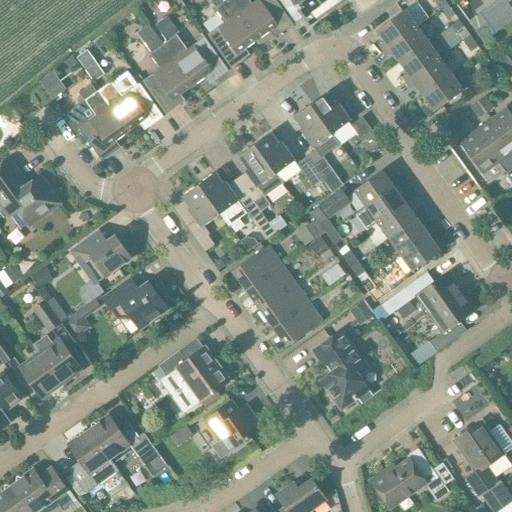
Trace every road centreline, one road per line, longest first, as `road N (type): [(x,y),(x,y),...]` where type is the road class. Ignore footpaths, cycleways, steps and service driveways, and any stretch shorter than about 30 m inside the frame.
road 1 (residential): [(504,285),(352,61),(336,50)]
road 2 (residential): [(218,306),(0,465)]
road 3 (residential): [(336,464),(444,397),(447,364),(508,314),(504,285)]
road 4 (residential): [(336,50),(321,50),(155,168),(137,195)]
road 5 (residential): [(218,306),(314,433)]
road 6 (residential): [(137,195),(218,306)]
road 7 (residential): [(207,511),(314,433)]
road 8 (residential): [(137,195),(88,187),(50,127)]
